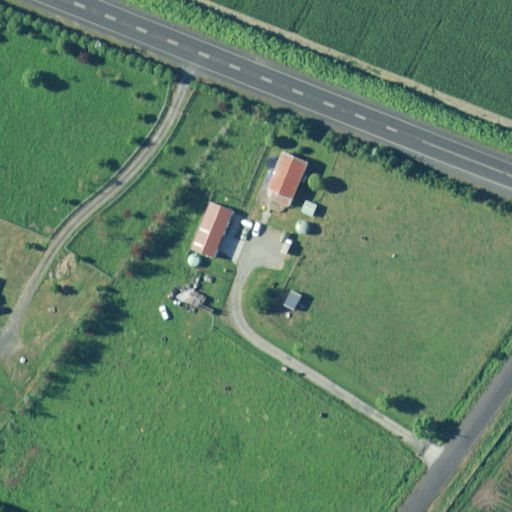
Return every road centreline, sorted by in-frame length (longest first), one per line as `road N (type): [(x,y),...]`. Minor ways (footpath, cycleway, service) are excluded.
road 1 (secondary): [(511,175),(68,0)]
road 2 (unclassified): [(511,364),(405,511)]
